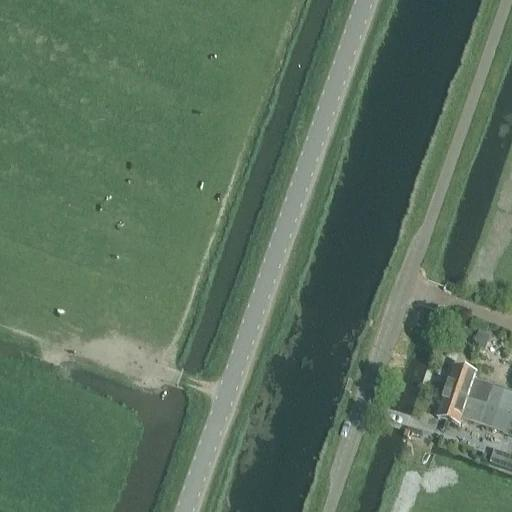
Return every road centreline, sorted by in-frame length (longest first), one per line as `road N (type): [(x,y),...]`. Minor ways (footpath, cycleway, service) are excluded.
road 1 (tertiary): [(190,511),(371,0)]
road 2 (unclassified): [(327,511),(505,0)]
